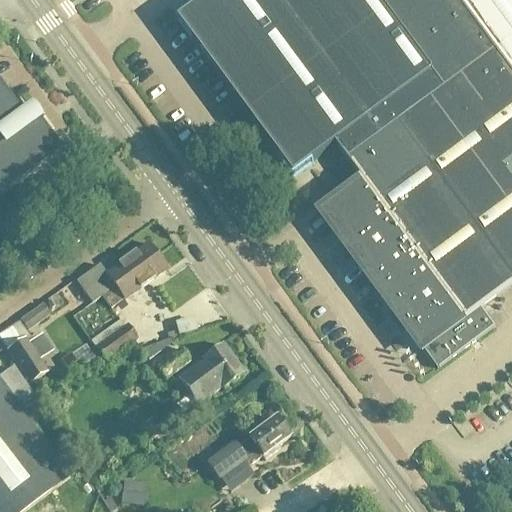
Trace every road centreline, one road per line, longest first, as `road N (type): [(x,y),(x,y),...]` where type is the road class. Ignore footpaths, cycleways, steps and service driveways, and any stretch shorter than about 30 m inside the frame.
road 1 (tertiary): [(408,511),(170,190)]
road 2 (tertiary): [(170,190),(28,0)]
road 3 (unclassified): [(0,316),(170,190)]
